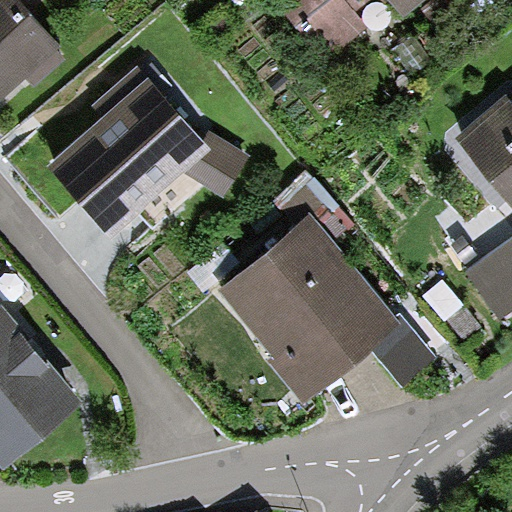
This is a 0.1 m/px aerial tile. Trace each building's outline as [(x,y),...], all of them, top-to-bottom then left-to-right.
[(0,0),(0,88),(1,89),(26,68),(34,77),(66,50),(58,42),(67,34),(37,0),(0,0)] [(281,0),(324,55),(379,12),(369,0),(281,0)] [(144,68),(138,61),(98,95),(106,104),(84,123),(144,194),(181,162),(211,136),(205,129),(149,64),(144,68)] [(511,87),(509,84),(463,122),(511,180),(511,87)] [(211,136),(181,162),(228,191),(250,149),(210,123),(205,129),(211,136)] [(399,314),(316,205),(223,276),(306,385),(399,314)] [(511,235),(468,265),(501,312),(511,303),(511,235)] [(85,388),(6,290),(0,295),(0,443),(6,451),(85,388)]
